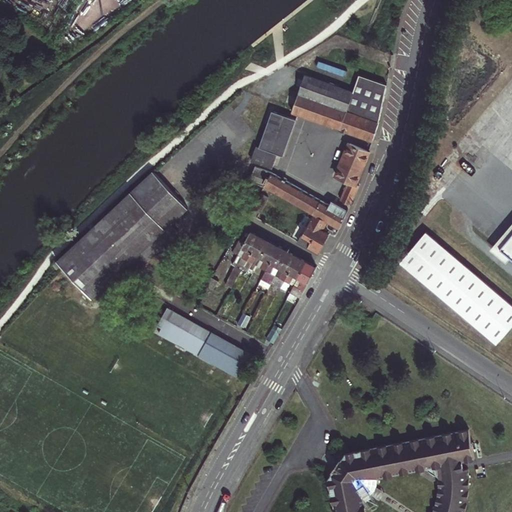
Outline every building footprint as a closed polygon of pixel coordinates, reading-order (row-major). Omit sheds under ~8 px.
[(383,103),(386,86),(360,77),(354,94),(305,77),(292,113),(372,142),(379,122),(383,103)] [(298,119),(273,110),(261,145),(258,144),(253,159),(274,166),(279,152),(286,154),(298,119)] [(356,184),(369,153),(350,145),(338,177),(349,183),(342,201),(350,205),(359,185),(356,184)] [(339,229),(347,211),(332,203),(330,206),(271,171),(255,166),(250,182),(265,187),(266,186),(314,215),(328,223),(339,229)] [(187,210),(152,174),(57,264),(93,301),(130,265),(138,274),(179,235),(171,226),(187,210)] [(270,197),(263,193),(255,209),(262,213),(270,197)] [(314,215),(297,244),(303,247),(312,252),(318,255),(329,235),(323,231),(328,223),(314,215)] [(241,258),(246,261),(259,237),(250,232),(242,247),(246,250),(241,258)] [(415,249),(403,263),(448,301),(501,344),(511,329),(511,303),(477,275),(427,233),(415,249)] [(259,237),(246,261),(252,264),(256,256),(261,258),(270,243),(259,237)] [(511,237),(502,249),(511,257),(511,237)] [(260,268),(265,271),(279,248),(270,243),(261,258),(265,260),(260,268)] [(241,258),(246,250),(242,247),(237,256),(241,258)] [(262,277),(271,282),(287,252),(279,248),(265,271),(262,277)] [(271,282),(280,288),(297,258),(287,252),(271,282)] [(261,258),(256,256),(252,264),(256,266),(261,258)] [(265,260),(261,258),(256,266),(260,268),(265,260)] [(289,284),(293,287),(298,278),(307,263),(297,258),(280,288),(285,290),(289,284)] [(298,278),(293,287),(290,293),(299,298),(317,268),(307,263),(298,278)] [(208,353),(212,356),(216,358),(214,363),(218,366),(222,369),(225,363),(229,365),(234,368),(231,373),(240,378),(243,373),(247,375),(257,358),(248,353),(170,310),(160,327),(164,329),(161,334),(170,339),(173,334),(177,336),(181,339),(179,344),(188,349),(190,344),(195,346),(200,349),(197,354),(205,359),(208,353)] [(170,339),(179,344),(181,339),(177,336),(173,334),(170,339)] [(190,344),(188,349),(197,354),(200,349),(195,346),(190,344)] [(208,353),(205,359),(214,363),(216,358),(212,356),(208,353)] [(225,363),(222,369),(231,373),(234,368),(229,365),(225,363)] [(342,458),(340,457),(332,469),(333,471),(329,477),(335,511),(465,511),(467,503),(469,494),(470,486),(470,477),(469,468),(464,469),(462,460),(475,458),(469,428),(346,451),(342,458)]
